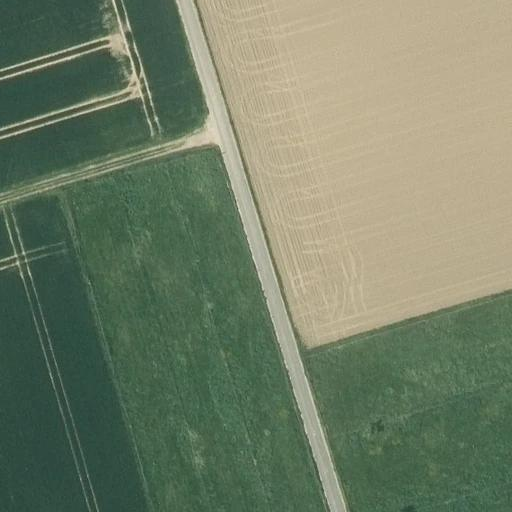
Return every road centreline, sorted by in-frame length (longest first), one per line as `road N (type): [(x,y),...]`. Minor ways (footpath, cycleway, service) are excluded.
road 1 (track): [(336,511),(181,0)]
road 2 (track): [(221,132),(0,200)]
